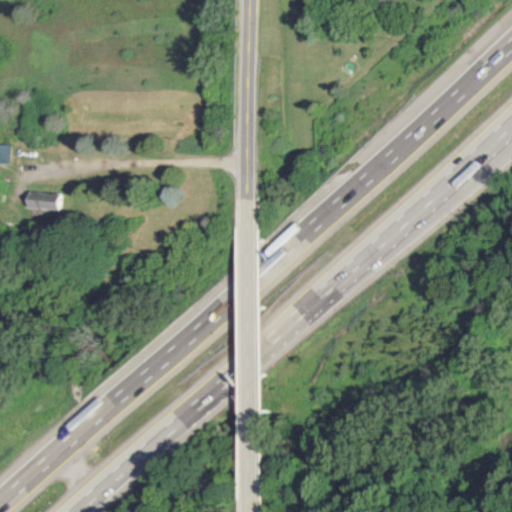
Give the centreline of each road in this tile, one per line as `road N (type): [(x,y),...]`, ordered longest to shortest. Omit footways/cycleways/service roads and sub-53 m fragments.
road 1 (motorway): [(511,51),(0,507)]
road 2 (motorway): [(68,511),(511,121)]
road 3 (tertiary): [(248,511),(248,199)]
road 4 (tertiary): [(248,199),(248,0)]
